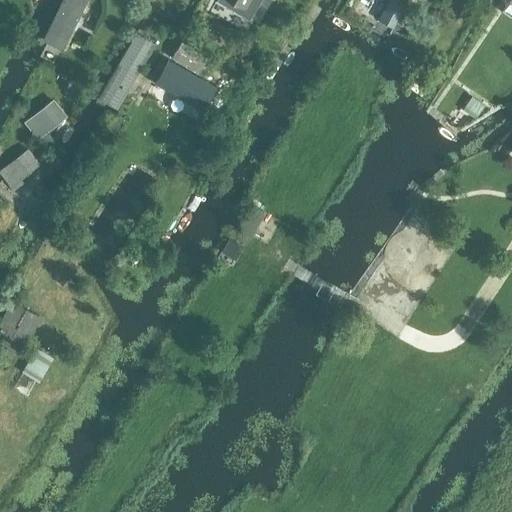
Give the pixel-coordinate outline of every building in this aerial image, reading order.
[(66,0),(50,35),(68,44),(88,0),(66,0)] [(219,0),(248,18),(258,0),(219,0)] [(400,0),(388,0),(378,17),(393,26),(406,3),(400,0)] [(215,34),(198,24),(193,33),(210,43),(215,34)] [(145,33),(113,95),(128,103),(160,40),(145,33)] [(181,41),(172,57),(199,72),(208,57),(181,41)] [(154,82),(198,107),(203,110),(209,98),(216,86),(167,58),(154,82)] [(38,138),(67,115),(54,98),(24,121),(38,138)] [(22,178),(40,163),(28,147),(0,168),(0,171),(14,190),(24,182),(22,178)] [(235,260),(243,246),(229,238),(221,252),(235,260)] [(39,316),(11,301),(1,320),(16,328),(5,347),(18,354),(39,316)] [(53,356),(36,346),(28,360),(45,370),(53,356)]
